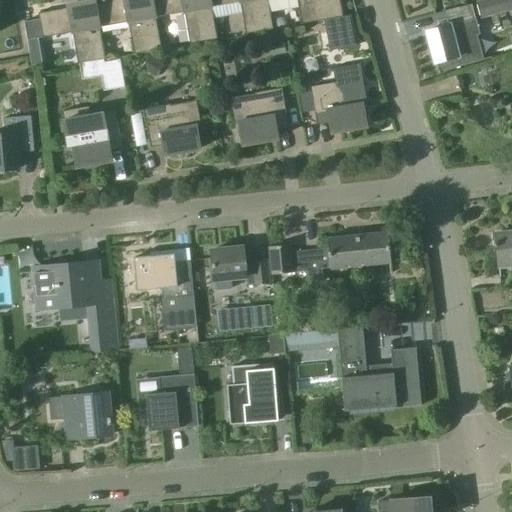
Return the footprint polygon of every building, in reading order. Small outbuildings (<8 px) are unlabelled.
[(99,28),(128,23),(133,55),(161,50),(155,18),(151,0),(116,0),(95,4),(94,4),(99,28)] [(151,0),(155,18),(184,13),(189,45),(217,40),(211,8),(209,0),(151,0)] [(209,0),(211,8),(240,3),(245,35),(273,30),(267,0),(209,0)] [(296,0),(301,25),(324,21),(342,17),(339,0),(296,0)] [(511,0),(482,0),(476,2),(481,19),(511,11),(511,0)] [(72,33),(78,65),(105,60),(99,28),(94,4),(95,4),(94,1),(67,6),(67,9),(38,14),(42,38),(72,33)] [(342,17),(324,21),(328,47),(341,45),(342,49),(356,47),(351,16),(342,17)] [(483,61),(477,37),(480,36),(476,19),(449,26),(426,32),(434,64),(440,62),(442,70),(441,71),(442,72),(483,61)] [(284,35),(264,36),(265,54),(285,54),(284,35)] [(329,124),(331,134),(366,127),(362,107),(367,106),(362,80),(336,84),(336,83),(310,88),(317,126),(329,124)] [(239,125),(242,146),(277,139),(276,130),(288,128),(281,89),(255,94),(255,95),(229,99),(234,126),(239,125)] [(163,146),(164,156),(199,149),(196,129),(201,128),(196,102),(170,106),(170,105),(143,110),(150,148),(163,146)] [(88,107),(61,112),(68,148),(72,147),(76,168),(111,161),(109,152),(122,150),(115,111),(89,116),(88,107)] [(0,133),(0,171),(16,170),(15,154),(33,152),(30,117),(3,120),(4,134),(0,133)] [(308,272),(309,284),(323,282),(321,271),(391,264),(387,233),(328,240),(329,249),(292,253),(291,246),(268,248),(270,275),(308,272)] [(511,234),(496,236),(499,268),(511,266),(511,234)] [(211,251),(215,291),(231,290),(231,279),(246,278),(246,286),(270,284),(268,260),(252,262),(252,264),(244,265),(243,249),(211,251)] [(174,256),(134,259),(137,291),(162,288),(163,300),(161,300),(164,332),(196,329),(190,261),(175,263),(174,256)] [(83,265),(35,269),(39,309),(58,307),(58,308),(86,305),(90,353),(117,350),(111,282),(84,284),(83,265)] [(217,330),(270,329),(269,306),(216,308),(217,330)] [(337,330),(344,411),(395,407),(396,409),(421,407),(416,349),(390,351),(391,364),(366,366),(363,328),(337,330)] [(269,335),(270,355),(284,354),(283,334),(269,335)] [(176,368),(190,369),(191,349),(177,348),(176,368)] [(276,399),(274,369),(266,369),(265,364),(231,367),(232,383),(226,383),(228,405),(234,405),(236,425),(278,421),(276,399)] [(146,396),(149,432),(178,429),(176,405),(196,403),(194,376),(167,378),(168,394),(146,396)] [(111,435),(107,393),(106,393),(107,397),(79,400),(78,396),(63,397),(63,398),(49,399),(51,421),(65,419),(65,420),(66,419),(79,418),(81,438),(82,438),(82,436),(110,433),(110,435),(111,435)] [(36,444),(10,445),(11,469),(38,468),(36,444)] [(390,501),(390,511),(431,511),(431,497),(390,501)]
